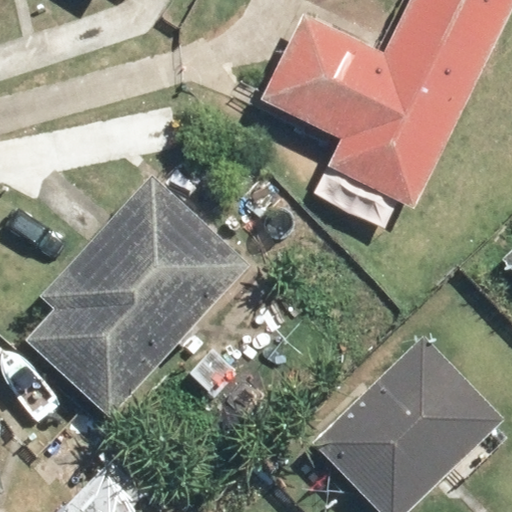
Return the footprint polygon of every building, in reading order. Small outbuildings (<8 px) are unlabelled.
[(297,19),(255,103),(338,144),(323,173),(405,214),(511,0),(410,0),(380,60),(297,19)] [(253,169),(208,211),(281,289),(326,247),(253,169)] [(10,323),(103,414),(243,271),(150,181),(10,323)] [(511,258),(501,269),(511,280),(511,258)] [(308,448),(370,511),(397,511),(486,426),(411,348),(308,448)]
